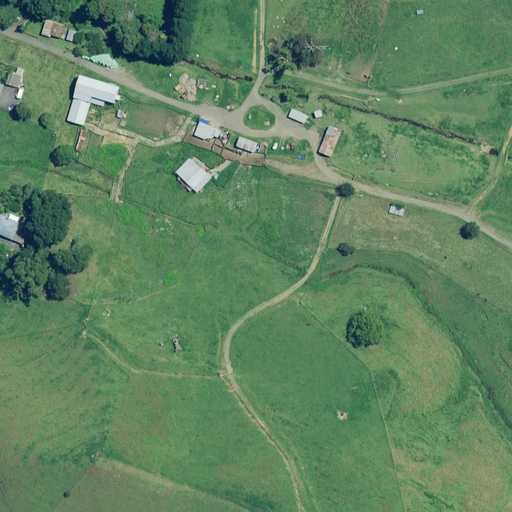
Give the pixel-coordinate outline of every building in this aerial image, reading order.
[(65,39),(68,29),(66,28),(66,26),(46,20),(42,35),(50,38),(51,35),(65,39)] [(76,32),(70,30),(67,40),(73,42),(76,32)] [(33,73),(19,68),(17,74),(11,72),(7,84),(18,88),(21,80),(30,82),(33,73)] [(84,126),(91,102),(104,106),(105,101),(115,104),(117,99),(120,100),(122,96),(118,95),(120,87),(81,75),(67,121),(76,123),(84,126)] [(125,119),(127,114),(124,113),(125,111),(119,110),(117,117),(125,119)] [(307,119),(294,111),(291,117),(303,125),(307,119)] [(219,138),(219,137),(222,138),(224,134),(221,133),(221,132),(219,131),(220,130),(201,122),(195,135),(205,139),(213,139),(214,136),(219,138)] [(330,126),(323,144),(322,145),(321,145),(320,145),(319,146),(318,147),(318,148),(317,148),(317,149),(318,150),(318,151),(319,152),(330,157),(341,131),(330,126)] [(258,144),(240,137),(237,146),(255,153),(258,144)] [(269,144),(263,143),(259,153),(266,153),(269,144)] [(308,146),(297,143),(292,157),(302,161),(308,146)] [(177,179),(183,185),(191,192),(194,189),(198,193),(212,178),(191,158),(176,172),(180,176),(177,179)] [(21,218),(12,214),(10,218),(2,214),(0,220),(0,219),(0,234),(22,244),(27,233),(16,229),(21,218)]
